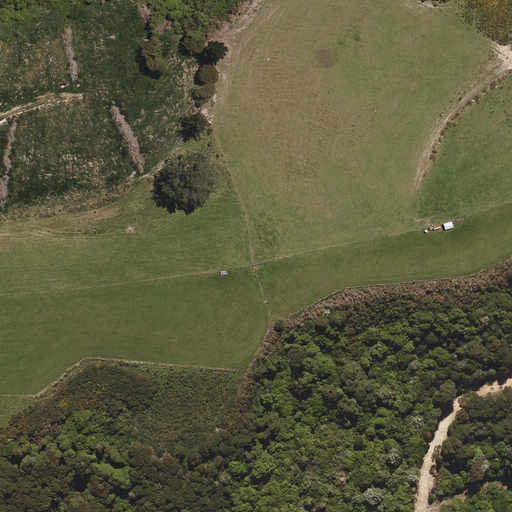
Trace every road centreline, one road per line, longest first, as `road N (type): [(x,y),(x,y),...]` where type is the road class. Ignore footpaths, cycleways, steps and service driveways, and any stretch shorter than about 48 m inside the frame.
road 1 (track): [(0,298),(144,287),(297,260),(511,204)]
road 2 (track): [(511,373),(444,415),(428,450),(422,511)]
